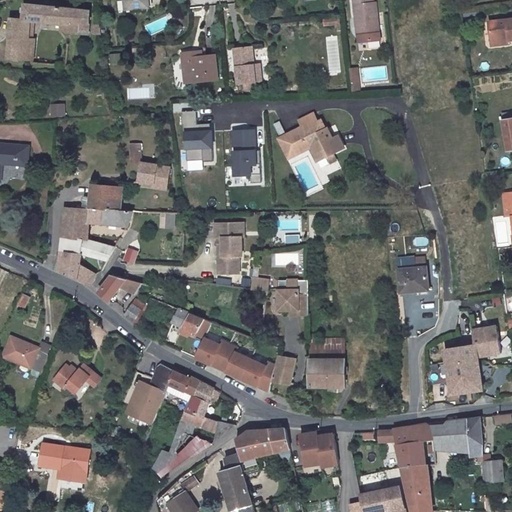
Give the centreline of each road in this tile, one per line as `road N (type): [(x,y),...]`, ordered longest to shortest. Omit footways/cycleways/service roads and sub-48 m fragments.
road 1 (unknown): [(422,418),(425,354),(446,318),(449,284),(420,161),(397,103),(213,110)]
road 2 (residential): [(0,252),(283,415)]
road 3 (residential): [(283,415),(349,427),(511,407)]
road 4 (residential): [(144,511),(155,493),(225,439),(283,415)]
road 5 (unknown): [(83,297),(114,268),(203,269),(210,235)]
